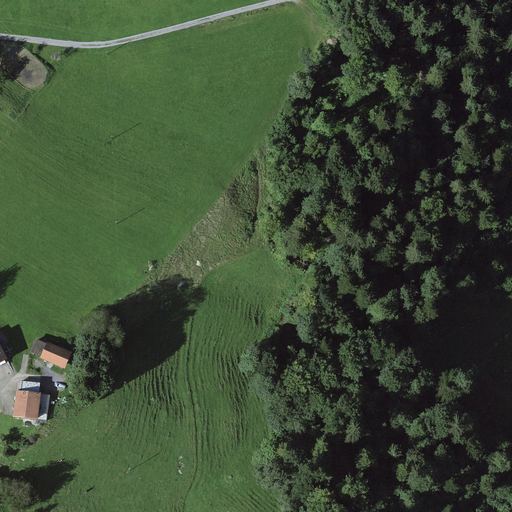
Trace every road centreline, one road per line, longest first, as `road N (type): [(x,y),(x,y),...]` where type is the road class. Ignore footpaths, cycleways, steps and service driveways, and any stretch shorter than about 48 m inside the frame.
road 1 (track): [(0,36),(110,44),(285,0)]
road 2 (track): [(427,0),(421,85),(428,96),(511,123)]
road 3 (track): [(511,173),(453,256),(446,295)]
